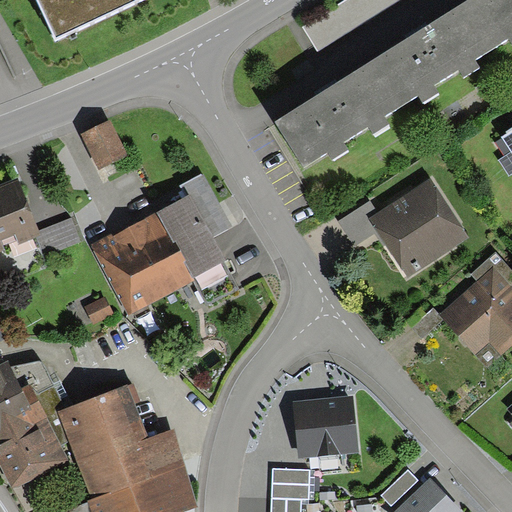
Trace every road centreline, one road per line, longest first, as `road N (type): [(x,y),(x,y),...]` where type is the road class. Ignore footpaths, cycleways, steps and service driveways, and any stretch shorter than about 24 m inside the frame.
road 1 (residential): [(181,54),(331,305)]
road 2 (residential): [(331,305),(511,502)]
road 3 (residential): [(221,511),(230,438),(250,389),(276,353),(331,305)]
road 4 (residential): [(181,54),(0,133)]
